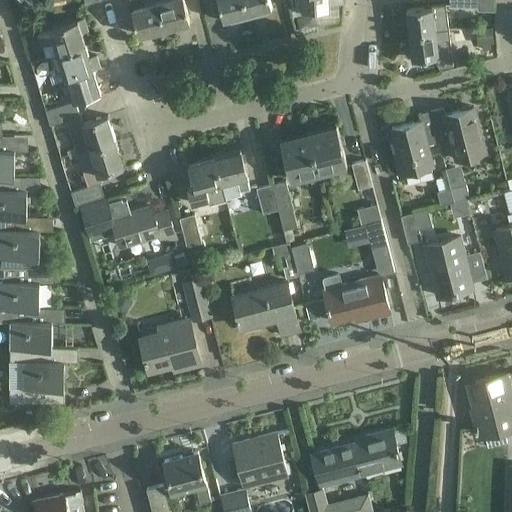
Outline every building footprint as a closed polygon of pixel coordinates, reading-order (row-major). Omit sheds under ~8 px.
[(133,8),(135,15),(140,34),(165,28),(158,1),(146,4),(144,0),(131,0),(133,7),(133,8)] [(190,21),(184,0),(162,0),(158,1),(165,28),(190,21)] [(218,0),(224,19),(223,19),(224,21),(229,20),(229,18),(234,17),(235,21),(248,17),(243,0),(218,0)] [(243,0),(248,17),(263,13),(262,10),(267,9),(267,10),(273,8),(272,6),(270,0),(243,0)] [(410,33),(410,34),(449,30),(446,3),(433,5),(406,9),(407,10),(410,33)] [(83,18),(79,20),(39,32),(42,42),(54,39),(58,53),(86,44),(82,31),(87,30),(83,18)] [(454,65),(449,30),(410,34),(410,35),(413,57),(412,57),(413,58),(438,55),(439,67),(454,65)] [(94,68),(86,44),(58,53),(63,67),(51,71),(54,81),(94,68)] [(67,119),(78,151),(116,139),(108,115),(83,123),(76,100),(46,109),(51,124),(67,119)] [(431,111),(439,141),(451,138),(456,159),(485,152),(479,129),(477,121),(478,121),(474,106),(446,114),(444,107),(431,111)] [(428,144),(439,141),(431,111),(419,114),(420,120),(392,128),(396,142),(399,152),(393,153),(399,174),(405,172),(406,176),(407,176),(409,184),(434,177),(432,169),(432,166),(433,165),(428,144)] [(310,131),(309,131),(320,172),(347,165),(337,123),(336,124),(337,128),(311,135),(310,131)] [(320,172),(309,131),(308,131),(309,135),(283,142),(282,138),(281,138),(292,180),(320,172)] [(0,176),(16,176),(16,148),(4,148),(4,136),(0,135),(0,176)] [(124,164),(116,139),(78,151),(88,185),(72,190),(76,205),(105,195),(98,173),(124,164)] [(241,148),(215,155),(226,200),(227,200),(227,199),(242,195),(241,189),(250,187),(247,175),(248,175),(246,168),(241,148)] [(226,200),(215,155),(189,162),(196,186),(188,188),(192,203),(209,198),(210,204),(226,200)] [(373,185),(366,159),(352,163),(359,188),(373,185)] [(0,216),(28,217),(28,189),(16,188),(16,176),(0,176),(0,216)] [(272,184),(278,209),(284,230),(297,226),(285,180),(272,184)] [(278,209),(272,184),(257,188),(264,213),(278,209)] [(466,184),(452,188),(456,201),(470,198),(466,184)] [(456,201),(452,188),(438,191),(441,205),(456,201)] [(143,250),(140,240),(160,234),(162,242),(177,238),(168,210),(155,214),(152,206),(127,214),(122,199),(109,203),(107,199),(82,207),(91,235),(115,227),(121,246),(117,247),(114,252),(116,258),(121,261),(140,255),(143,250)] [(382,219),(378,203),(358,208),(362,224),(367,222),(382,219)] [(415,212),(401,215),(408,242),(422,239),(415,212)] [(179,217),(186,245),(201,241),(194,213),(179,217)] [(511,214),(511,217),(511,224),(497,228),(509,278),(496,281),(496,282),(511,278),(511,214)] [(28,217),(0,216),(0,255),(40,257),(40,229),(27,229),(28,217)] [(388,243),(382,219),(367,222),(373,247),(388,243)] [(472,283),(458,235),(423,246),(437,295),(452,291),(453,291),(459,290),(459,289),(473,284),(473,283),(472,283)] [(290,243),(288,243),(273,247),(275,256),(284,254),(285,258),(286,259),(288,267),(284,268),(286,278),(298,275),(290,243)] [(0,307),(53,308),(53,304),(40,304),(40,280),(27,280),(28,267),(0,266),(0,307)] [(341,274),(338,273),(324,276),(323,279),(325,289),(329,303),(326,304),(331,321),(367,311),(367,316),(390,310),(381,274),(343,284),(341,274)] [(199,278),(184,282),(194,319),(209,315),(199,278)] [(288,281),(232,295),(238,319),(239,318),(241,326),(278,317),(282,335),(301,330),(288,281)] [(0,321),(10,321),(10,348),(52,348),(53,320),(40,320),(40,311),(53,311),(53,308),(0,307),(0,321)] [(201,361),(190,318),(172,323),(173,328),(141,336),(149,369),(182,361),(183,366),(201,361)] [(52,348),(10,348),(10,361),(22,361),(22,386),(10,386),(10,402),(65,402),(65,360),(52,360),(52,348)] [(511,410),(511,391),(507,372),(475,381),(482,406),(473,408),(477,423),(466,425),(467,430),(472,429),(474,437),(488,433),(490,443),(508,438),(506,429),(511,427),(511,415),(511,411),(511,410)] [(398,451),(399,451),(397,446),(392,429),(365,436),(367,440),(313,454),(321,483),(346,477),(348,477),(348,476),(401,462),(398,451)] [(233,443),(238,462),(244,485),(288,474),(277,431),(233,443)] [(165,460),(170,479),(173,491),(196,485),(201,502),(211,500),(207,482),(206,482),(198,451),(165,460)] [(147,489),(153,511),(171,511),(164,484),(147,489)] [(323,486),(305,491),(310,511),(368,511),(374,511),(369,491),(327,502),(323,486)] [(81,490),(35,499),(37,511),(82,511),(86,511),(84,502),(81,490)] [(221,496),(225,511),(250,511),(245,490),(221,496)]
